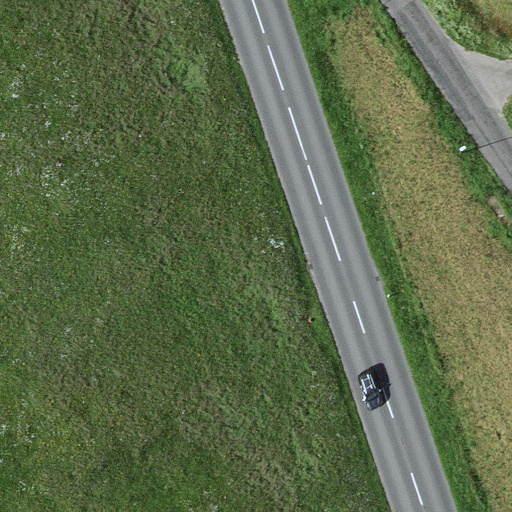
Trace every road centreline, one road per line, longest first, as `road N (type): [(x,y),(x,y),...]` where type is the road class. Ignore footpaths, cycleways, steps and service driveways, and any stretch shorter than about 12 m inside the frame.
road 1 (secondary): [(426,511),(254,0)]
road 2 (unclassified): [(511,111),(446,0)]
